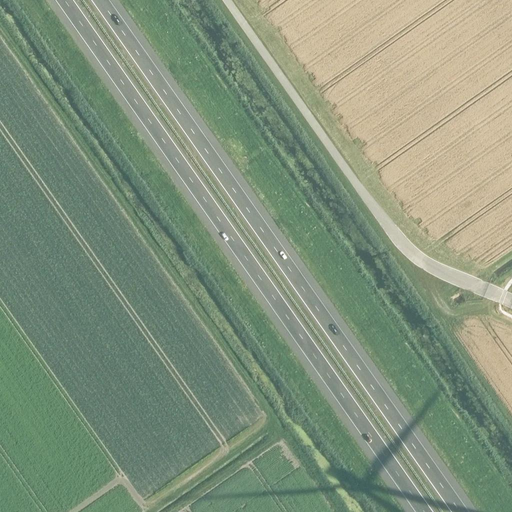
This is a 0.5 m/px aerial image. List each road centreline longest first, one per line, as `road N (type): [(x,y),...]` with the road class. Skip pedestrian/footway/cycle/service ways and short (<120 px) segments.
road 1 (motorway): [(467,511),(106,0)]
road 2 (motorway): [(63,0),(423,511)]
